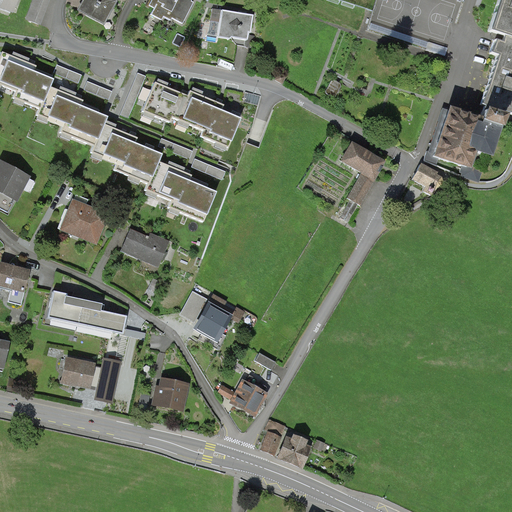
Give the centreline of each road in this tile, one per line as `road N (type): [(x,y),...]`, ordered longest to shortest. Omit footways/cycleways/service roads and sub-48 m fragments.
road 1 (residential): [(411,162),(240,460)]
road 2 (residential): [(0,230),(34,257),(108,289),(162,325),(230,429),(226,457)]
road 3 (residential): [(411,162),(267,83),(116,54)]
road 4 (primary): [(0,404),(226,457)]
road 5 (residential): [(472,0),(411,162)]
road 6 (primary): [(240,460),(363,511)]
